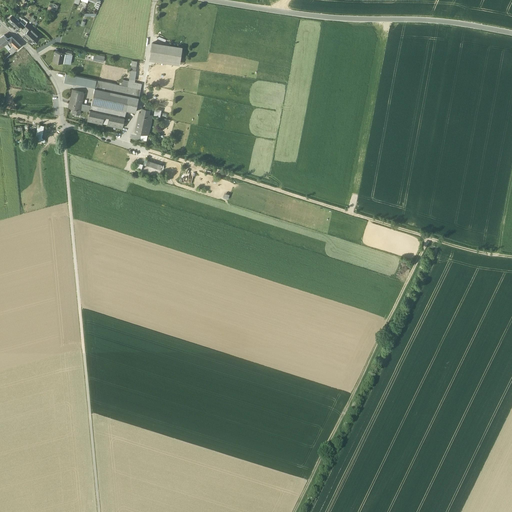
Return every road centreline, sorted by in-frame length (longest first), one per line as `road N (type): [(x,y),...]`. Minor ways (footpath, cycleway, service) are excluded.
road 1 (track): [(511,256),(466,250),(136,147)]
road 2 (track): [(61,122),(98,511)]
road 3 (track): [(293,511),(426,237)]
road 4 (secondary): [(511,33),(210,0)]
road 5 (residential): [(0,19),(59,86),(61,122)]
